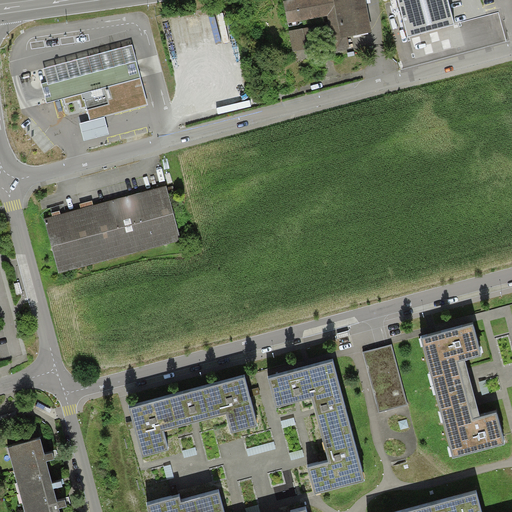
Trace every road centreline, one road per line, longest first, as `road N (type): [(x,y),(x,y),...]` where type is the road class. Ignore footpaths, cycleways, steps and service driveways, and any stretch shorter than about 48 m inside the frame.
road 1 (residential): [(5,182),(511,49)]
road 2 (residential): [(65,395),(511,277)]
road 3 (residential): [(5,182),(57,370)]
road 4 (residential): [(65,395),(94,511)]
